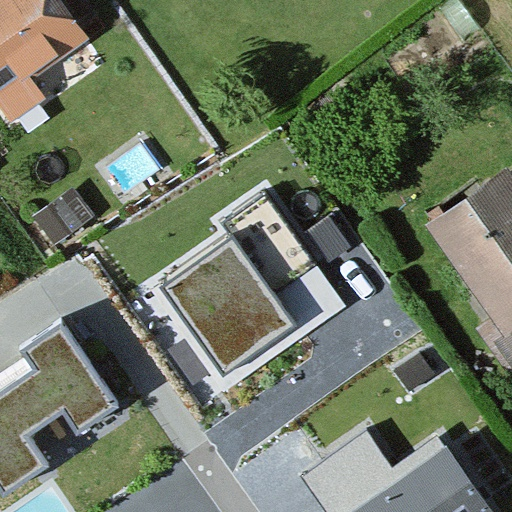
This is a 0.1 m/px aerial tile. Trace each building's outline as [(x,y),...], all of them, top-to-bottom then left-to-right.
[(0,0),(0,110),(3,116),(36,92),(21,71),(71,36),(45,0),(0,0)] [(511,161),(508,156),(424,217),(498,317),(483,328),(511,367),(511,161)] [(290,307),(228,225),(163,274),(225,356),(290,307)] [(32,373),(0,394),(0,493),(2,496),(44,467),(23,438),(60,412),(78,438),(124,407),(64,319),(17,351),(32,373)] [(490,511),(437,436),(392,467),(367,431),(301,478),(325,511),(490,511)]
